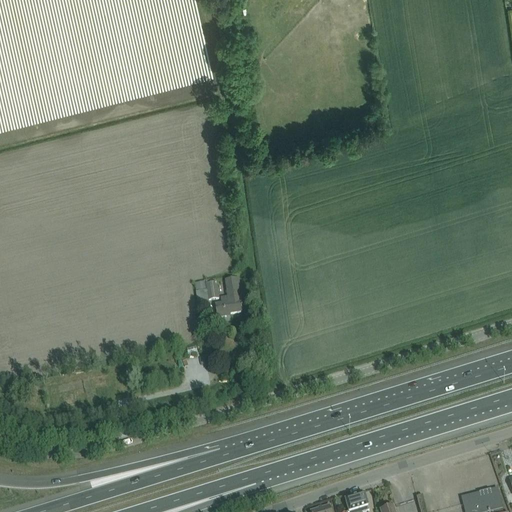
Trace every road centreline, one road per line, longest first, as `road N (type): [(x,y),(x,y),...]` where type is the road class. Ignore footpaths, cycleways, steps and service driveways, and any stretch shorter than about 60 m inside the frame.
road 1 (unclassified): [(511,324),(96,449),(42,452),(0,441)]
road 2 (motorway): [(511,364),(222,455)]
road 3 (motorway): [(252,477),(511,397)]
road 4 (unclassified): [(267,511),(511,432)]
road 5 (motorway): [(222,455),(47,485),(0,481)]
road 6 (motorway): [(222,455),(41,511)]
road 7 (track): [(234,144),(207,0)]
